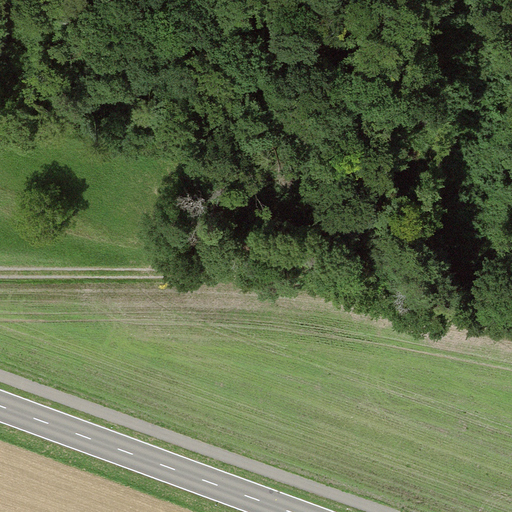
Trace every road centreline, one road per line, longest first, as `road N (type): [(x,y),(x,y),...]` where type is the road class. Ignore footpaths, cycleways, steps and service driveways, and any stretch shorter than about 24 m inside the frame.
road 1 (track): [(0,272),(308,271),(511,310)]
road 2 (tertiary): [(291,511),(0,405)]
